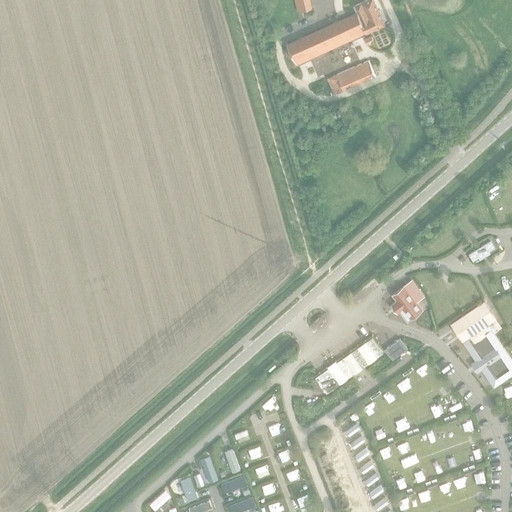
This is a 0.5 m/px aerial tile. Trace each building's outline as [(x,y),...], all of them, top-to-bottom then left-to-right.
[(286,44),(296,64),(384,24),(372,0),(366,0),(354,6),(357,12),(286,44)] [(294,0),(297,12),(312,8),(310,0),(294,0)] [(364,39),(366,45),(373,42),(370,36),(364,39)] [(327,78),(334,94),(375,77),(368,61),(327,78)] [(470,252),(474,260),(480,256),(481,259),(492,252),(491,250),(497,246),(492,238),(470,252)] [(401,310),(409,320),(425,308),(419,300),(426,294),(413,277),(393,293),(397,298),(392,303),(399,312),(401,310)] [(452,324),(453,323),(464,340),(471,335),(475,341),(488,332),(487,330),(488,330),(485,326),(498,317),(486,299),(452,322),(453,323),(451,324),(452,326),(452,325),(452,324)] [(464,340),(477,358),(472,361),(479,371),(484,367),(495,385),(507,377),(511,374),(511,355),(496,331),(503,326),(498,317),(485,326),(488,330),(487,330),(488,332),(475,341),(471,335),(464,340)] [(349,377),(385,352),(373,336),(338,361),(349,377)] [(401,337),(386,348),(393,358),(409,346),(401,337)] [(341,383),(349,377),(338,361),(337,359),(328,365),(329,366),(316,376),(328,392),(340,383),(341,383)] [(240,469),(232,448),(224,451),(232,472),(240,469)] [(210,479),(217,477),(210,460),(203,463),(210,479)] [(196,494),(190,475),(184,477),(190,496),(196,494)] [(244,475),(223,483),(226,490),(239,484),(240,487),(243,485),(243,483),(247,482),(244,475)] [(166,488),(151,502),(157,508),(172,494),(166,488)] [(248,498),(231,505),(234,510),(250,504),(248,498)] [(209,500),(189,507),(190,511),(196,511),(212,507),(209,500)]
